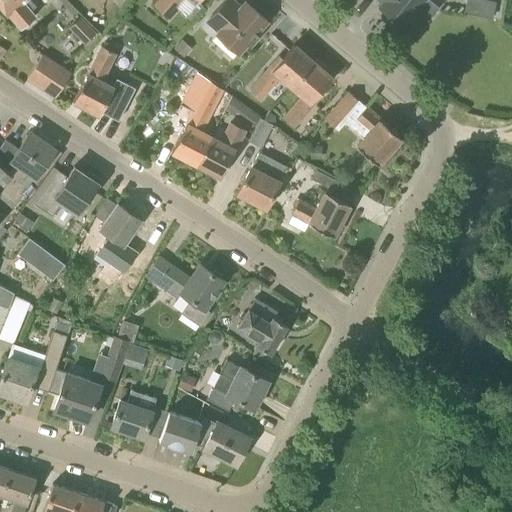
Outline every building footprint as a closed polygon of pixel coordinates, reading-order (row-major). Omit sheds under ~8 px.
[(0,0),(0,5),(8,15),(9,14),(21,28),(37,15),(32,9),(36,6),(31,0),(0,0)] [(193,0),(197,2),(198,0),(159,0),(155,5),(171,18),(179,8),(176,6),(180,0),(193,0)] [(226,0),(216,11),(207,22),(216,31),(215,33),(239,54),(248,45),(250,47),(262,34),(258,31),(267,20),(253,8),(252,7),(244,0),(243,0),(239,5),(233,0),(226,0)] [(402,27),(411,17),(423,27),(439,7),(430,0),(379,0),(382,2),(378,7),(402,27)] [(493,2),(485,0),(482,17),(490,19),(493,2)] [(81,16),(69,28),(85,44),(97,32),(81,16)] [(182,39),(174,48),(183,55),(190,46),(182,39)] [(88,73),(73,101),(99,115),(114,86),(102,80),(107,70),(112,60),(116,52),(118,49),(104,42),(103,46),(100,50),(97,56),(88,73)] [(280,77),(291,87),(313,61),(294,44),(282,58),(279,55),(250,89),(261,99),(280,77)] [(44,88),(59,65),(43,54),(27,78),(44,88)] [(294,128),(324,94),(321,91),(333,77),(313,61),(291,87),(302,96),(283,118),(294,128)] [(71,73),(59,65),(44,88),(55,96),(71,73)] [(181,104),(193,111),(172,152),(196,164),(212,135),(201,130),(223,89),(198,72),(181,104)] [(331,111),(324,118),(335,128),(342,120),(364,138),(357,146),(378,164),(395,144),(401,137),(391,128),(380,119),(366,107),(365,108),(358,102),(359,101),(349,93),(348,91),(341,100),(331,111)] [(224,110),(234,116),(243,102),(232,95),(224,110)] [(262,119),(273,124),(276,120),(275,115),(269,111),(265,116),(262,119)] [(261,147),(273,124),(262,119),(259,118),(248,141),(261,147)] [(222,141),(212,135),(196,164),(221,177),(246,129),(232,122),(222,141)] [(55,149),(30,131),(18,148),(5,139),(0,146),(0,164),(5,168),(10,159),(35,177),(55,149)] [(310,146),(310,159),(322,159),(322,146),(310,146)] [(246,176),(237,193),(265,207),(266,207),(267,205),(266,205),(284,170),(286,166),(269,157),(258,152),(246,176)] [(295,157),(289,169),(296,172),(301,160),(295,157)] [(0,186),(11,174),(5,168),(0,164),(0,186)] [(87,175),(82,171),(74,166),(72,169),(67,176),(57,169),(34,203),(52,215),(61,202),(77,213),(100,179),(89,172),(87,175)] [(339,182),(316,169),(312,177),(335,190),(339,182)] [(309,222),(309,223),(333,236),(350,204),(325,190),(316,209),(299,200),(292,216),(293,214),(309,222)] [(103,266),(99,272),(95,279),(109,289),(121,271),(122,272),(135,253),(124,244),(141,219),(117,203),(100,229),(110,236),(93,260),(103,266)] [(23,214),(16,224),(24,230),(31,220),(23,214)] [(65,264),(29,237),(17,253),(53,280),(65,264)] [(346,260),(341,269),(353,276),(358,267),(346,260)] [(205,308),(224,280),(221,278),(222,276),(214,271),(213,272),(200,264),(190,278),(168,263),(155,281),(168,290),(171,286),(190,300),(181,313),(200,326),(210,311),(205,308)] [(14,292),(0,285),(0,304),(9,308),(14,292)] [(15,296),(0,330),(0,337),(13,343),(28,310),(30,311),(33,304),(15,296)] [(53,296),(47,308),(57,313),(63,301),(53,296)] [(249,308),(238,326),(247,331),(244,335),(257,342),(256,344),(270,353),(278,340),(287,325),(273,316),(256,306),(253,311),(249,308)] [(13,343),(8,357),(0,380),(0,391),(26,400),(31,383),(35,384),(34,386),(49,391),(56,369),(68,335),(73,321),(59,317),(54,330),(46,354),(13,343)] [(117,337),(128,341),(133,343),(139,325),(123,320),(117,337)] [(212,330),(208,334),(208,340),(212,343),(218,343),(222,339),(222,334),(218,330),(212,330)] [(115,379),(128,341),(117,337),(114,337),(102,375),(115,379)] [(196,351),(195,351),(192,355),(189,358),(191,362),(195,363),(198,359),(197,359),(198,357),(200,355),(202,352),(202,349),(198,348),(196,351)] [(164,365),(180,370),(183,359),(168,354),(164,365)] [(220,373),(206,399),(228,411),(234,399),(253,408),(268,380),(240,366),(240,367),(226,360),(220,373)] [(100,384),(56,369),(49,391),(59,394),(54,409),(88,421),(100,384)] [(192,392),(196,378),(182,373),(178,388),(192,392)] [(127,402),(120,400),(111,426),(143,437),(156,398),(131,390),(127,402)] [(201,422),(169,411),(159,440),(191,451),(194,443),(204,446),(214,426),(201,422)] [(204,446),(203,447),(205,448),(206,447),(216,452),(219,453),(218,454),(236,464),(245,446),(249,438),(217,421),(216,422),(214,426),(204,446)] [(10,469),(0,465),(0,493),(1,494),(10,469)] [(10,469),(1,494),(15,499),(10,511),(23,511),(35,478),(10,469)] [(52,483),(44,509),(54,511),(71,511),(78,492),(52,483)] [(71,511),(114,511),(117,505),(91,496),(78,492),(71,511)]
